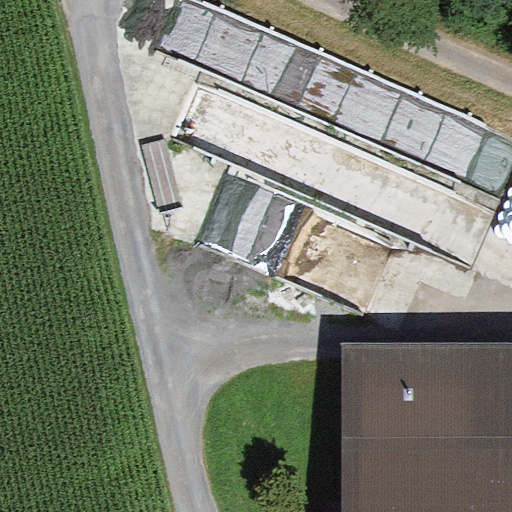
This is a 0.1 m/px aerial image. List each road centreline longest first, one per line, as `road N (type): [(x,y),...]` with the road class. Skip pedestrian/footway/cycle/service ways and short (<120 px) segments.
road 1 (track): [(91,0),(201,511)]
road 2 (track): [(357,0),(511,63)]
